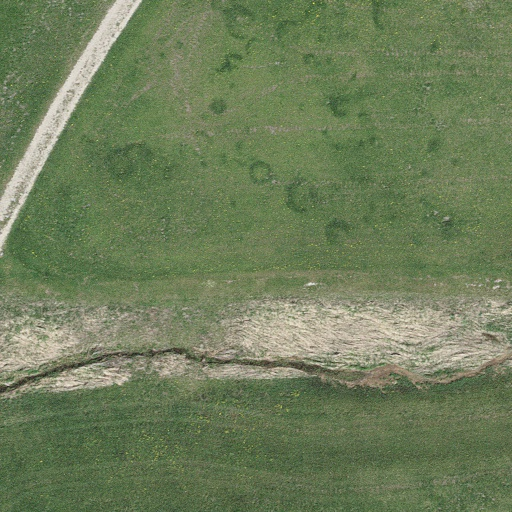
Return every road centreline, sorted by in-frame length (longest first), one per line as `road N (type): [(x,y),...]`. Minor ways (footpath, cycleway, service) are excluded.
road 1 (track): [(511,297),(62,291),(0,263)]
road 2 (track): [(130,0),(0,246)]
